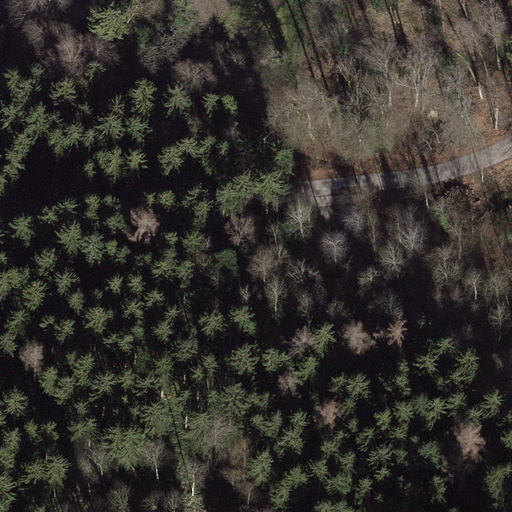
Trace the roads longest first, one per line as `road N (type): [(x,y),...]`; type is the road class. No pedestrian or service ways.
road 1 (track): [(0,226),(318,190)]
road 2 (track): [(318,190),(359,261),(511,412)]
road 3 (track): [(511,145),(439,176),(318,190)]
